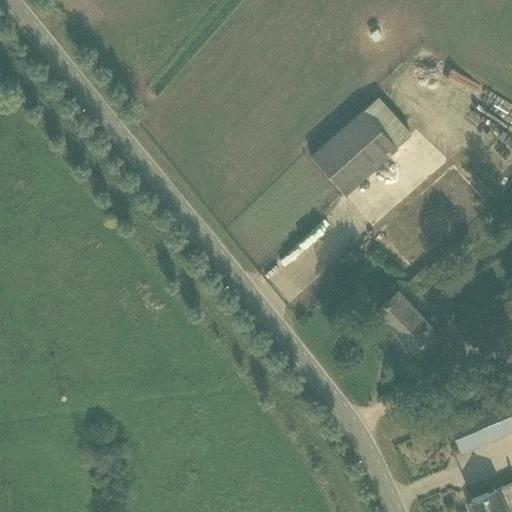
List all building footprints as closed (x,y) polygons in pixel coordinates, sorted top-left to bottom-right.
[(397,145),(412,132),(379,95),(310,156),(344,194),(397,147),(397,145)] [(465,150),(375,230),(407,266),(497,186),(465,150)] [(410,354),(434,332),(396,291),(372,313),(410,354)] [(473,345),(511,327),(511,299),(462,322),(473,345)] [(460,452),(511,430),(511,395),(447,423),(460,452)] [(511,511),(511,482),(470,500),(475,511),(511,511)]
